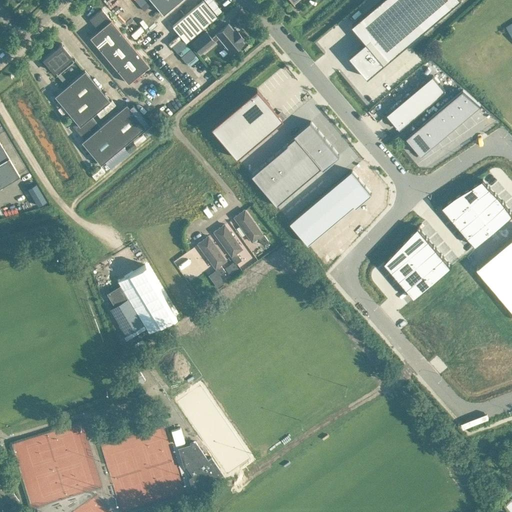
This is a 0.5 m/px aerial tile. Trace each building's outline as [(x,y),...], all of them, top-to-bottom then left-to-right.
[(151,0),(163,14),(179,0),(151,0)] [(203,0),(173,25),(186,41),(216,16),(203,0)] [(212,0),(205,0),(217,14),(221,10),(212,0)] [(381,0),(353,24),(367,41),(359,48),(360,49),(353,56),(363,68),(361,69),(368,77),(459,0),(381,0)] [(96,44),(128,82),(149,65),(102,8),(89,19),(95,26),(98,25),(100,28),(90,36),(96,44)] [(244,39),(238,31),(236,29),(236,28),(234,30),(228,23),(216,33),(211,37),(206,31),(192,42),(201,52),(215,41),(214,41),(219,37),(226,45),(224,46),(229,51),(230,50),(231,52),(243,41),(242,40),(244,39)] [(61,44),(43,58),(57,75),(75,60),(61,44)] [(77,122),(80,125),(91,115),(92,116),(110,101),(85,70),(54,95),(76,122),(77,122)] [(400,128),(446,90),(433,75),(387,113),(400,128)] [(257,88),(211,127),(236,157),(282,119),(257,88)] [(463,89),(407,136),(422,154),(481,104),(463,89)] [(77,122),(76,122),(72,125),(84,139),(81,141),(100,164),(145,126),(126,103),(100,125),(92,116),(91,115),(80,125),(77,122)] [(311,120),(295,134),(297,136),(251,174),(276,205),(322,166),(324,168),(340,155),(311,120)] [(0,187),(20,175),(0,142),(0,187)] [(352,170),(291,221),(309,243),(355,204),(356,206),(372,193),(352,170)] [(511,212),(483,178),(442,205),(476,245),(511,214),(511,212)] [(36,183),(28,188),(38,205),(46,200),(36,183)] [(234,216),(252,241),(262,233),(245,209),(234,216)] [(214,231),(231,255),(242,248),(224,223),(214,231)] [(418,226),(385,261),(415,297),(452,266),(418,226)] [(262,244),(268,240),(264,234),(258,238),(262,244)] [(198,243),(215,267),(226,260),(208,235),(198,243)] [(511,240),(478,269),(482,274),(500,295),(511,308),(511,240)] [(150,268),(160,263),(154,252),(144,258),(150,268)] [(236,263),(242,259),(237,253),(232,258),(236,263)] [(235,263),(227,269),(232,276),(240,270),(235,263)] [(220,275),(225,271),(221,265),(216,269),(220,275)] [(482,274),(425,322),(443,343),(500,295),(482,274)] [(113,313),(125,334),(144,323),(120,284),(106,292),(114,305),(110,308),(113,313)] [(476,328),(457,345),(485,378),(504,363),(507,366),(511,361),(511,309),(482,335),(476,328)] [(144,380),(132,360),(122,366),(134,386),(144,380)] [(223,474),(221,470),(211,456),(208,458),(196,441),(190,443),(191,447),(181,450),(186,466),(195,480),(190,483),(193,493),(194,495),(202,489),(220,476),(223,474)] [(0,500),(7,510),(20,500),(7,483),(4,480),(0,482),(0,500)]
